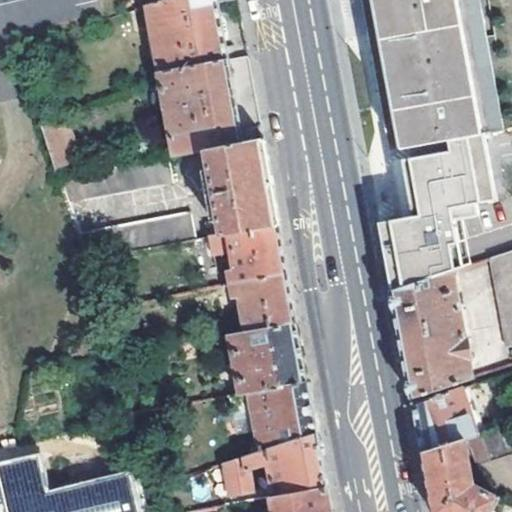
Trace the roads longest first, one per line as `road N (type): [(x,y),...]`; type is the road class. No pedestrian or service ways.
road 1 (secondary): [(344,283),(292,0)]
road 2 (secondary): [(344,283),(379,497)]
